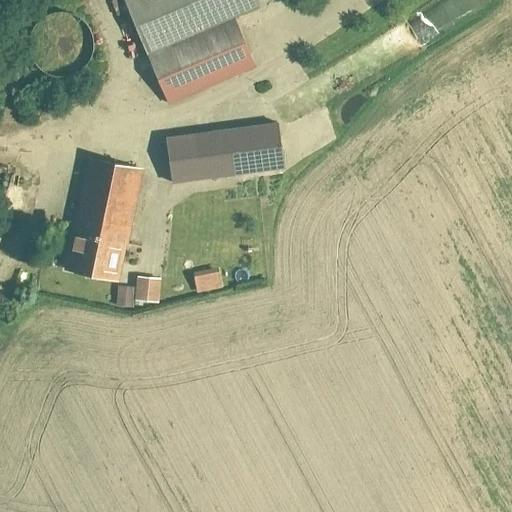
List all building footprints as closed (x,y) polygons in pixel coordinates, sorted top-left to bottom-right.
[(84,18),(79,9),(71,3),(63,0),(49,0),(42,3),(35,8),(30,17),(27,27),(29,37),(33,46),(40,52),(49,56),(59,57),(72,53),(79,46),(84,38),(86,28),(84,18)] [(228,6),(242,0),(126,0),(165,85),(247,49),(228,6)] [(252,156),(248,114),(147,124),(151,166),(252,156)] [(140,157),(81,143),(55,253),(114,267),(140,157)] [(152,289),(154,267),(134,266),(133,277),(114,275),(113,289),(130,291),(131,287),(152,289)]
